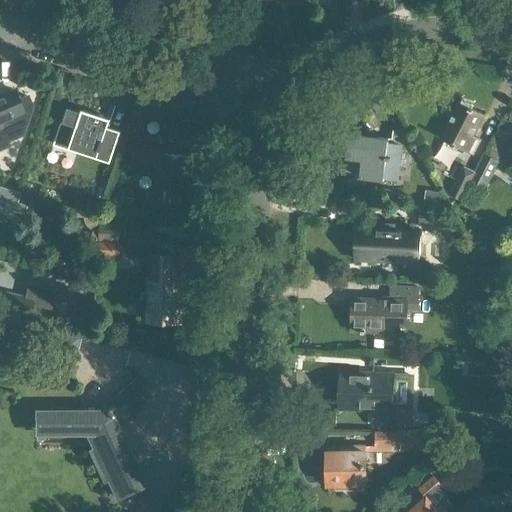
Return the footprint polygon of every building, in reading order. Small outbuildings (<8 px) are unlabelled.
[(42,75),(39,84),(51,87),(53,79),(42,75)] [(0,96),(0,149),(9,145),(7,141),(22,135),(32,106),(28,96),(19,100),(14,91),(0,96)] [(461,102),(442,139),(473,155),(480,140),(471,135),(483,113),(461,102)] [(110,163),(121,132),(119,132),(107,129),(103,127),(103,126),(106,119),(100,118),(76,110),(69,107),(64,122),(68,123),(65,132),(61,143),(72,146),(98,155),(110,159),(108,163),(110,163)] [(389,143),(389,138),(378,137),(372,128),(363,135),(351,134),(349,151),(344,151),(344,154),(349,154),(348,158),(363,159),(361,178),(385,181),(385,179),(399,180),(402,149),(398,148),(399,144),(389,143)] [(182,195),(187,156),(141,150),(138,171),(163,174),(159,205),(180,208),(182,199),(186,200),(187,195),(182,195)] [(485,155),(477,171),(472,181),(483,186),(497,160),(485,155)] [(462,200),(472,181),(477,171),(465,165),(450,194),(462,200)] [(0,205),(26,214),(28,206),(19,203),(22,193),(8,188),(0,185),(0,205)] [(449,208),(418,208),(418,225),(448,226),(449,208)] [(357,227),(356,259),(400,261),(400,262),(421,263),(422,263),(424,229),(402,228),(396,228),(396,223),(387,223),(387,228),(357,227)] [(102,240),(127,242),(128,227),(103,225),(102,240)] [(487,261),(499,243),(489,238),(478,255),(487,261)] [(127,242),(102,240),(101,252),(152,255),(153,243),(127,242)] [(180,281),(181,256),(154,255),(153,280),(152,280),(151,320),(179,321),(180,281)] [(56,290),(28,283),(25,295),(5,291),(0,311),(30,318),(31,312),(50,317),(56,290)] [(364,330),(402,331),(402,325),(409,325),(409,308),(419,309),(419,286),(391,286),(391,299),(353,298),(352,330),(361,330),(361,332),(364,332),(364,330)] [(493,336),(483,298),(462,303),(473,342),(493,336)] [(77,364),(84,336),(45,325),(37,353),(77,364)] [(33,361),(25,356),(12,380),(20,384),(33,361)] [(342,373),(340,406),(375,407),(374,424),(411,426),(411,407),(413,376),(393,375),(342,373)] [(100,409),(38,410),(38,431),(89,431),(118,496),(145,483),(119,425),(122,422),(121,421),(128,416),(123,410),(147,389),(136,375),(125,384),(127,387),(100,409)] [(400,433),(375,433),(375,446),(341,446),(341,452),(328,452),(328,455),(326,457),(326,464),(328,466),(328,484),(366,484),(366,482),(368,480),(367,473),(366,471),(366,451),(406,451),(406,450),(430,449),(429,429),(400,429),(400,433)] [(440,511),(424,493),(403,511),(440,511)]
